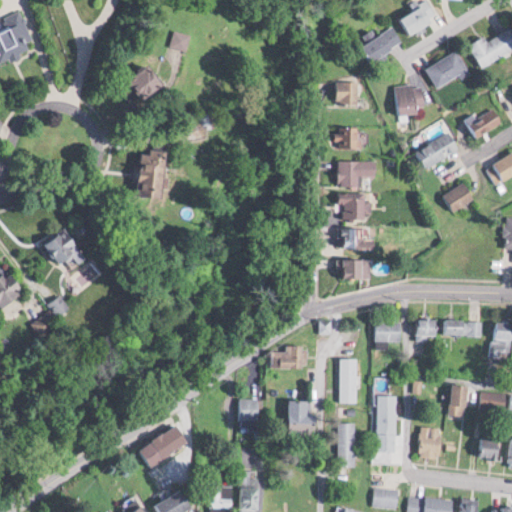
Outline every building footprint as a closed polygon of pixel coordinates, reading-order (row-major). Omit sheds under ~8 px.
[(416,10),(403,16),(412,34),(437,22),(425,0),(423,0),(413,5),(416,10)] [(0,61),(35,49),(21,11),(0,18),(0,61)] [(363,45),(374,62),(403,42),(392,25),(363,45)] [(511,49),(511,28),(511,27),(488,40),(486,36),(469,44),(481,67),(511,49)] [(191,33),(176,31),(174,46),(189,48),(191,33)] [(468,67),(456,49),(427,68),(439,86),(468,67)] [(166,92),(160,64),(135,70),(140,97),(166,92)] [(405,78),(395,93),(404,99),(399,106),(415,117),(430,94),(405,78)] [(359,80),(336,80),(336,103),(359,103),(359,80)] [(463,120),(477,139),(503,119),(494,108),(479,119),(474,112),(463,120)] [(333,135),(333,147),(362,147),(362,126),(339,126),(339,135),(333,135)] [(417,147),(426,165),(460,148),(451,130),(417,147)] [(511,175),(511,148),(489,174),(503,186),(511,175)] [(144,197),(169,198),(171,151),(146,149),(144,197)] [(338,186),(360,186),(360,175),(377,175),(377,159),(338,159),(338,186)] [(443,192),(451,210),(475,200),(467,181),(443,192)] [(369,216),(369,195),(335,195),(335,216),(369,216)] [(346,248),(377,248),(377,235),(368,235),(368,226),(346,226),(346,248)] [(72,271),(89,251),(63,228),(46,247),(72,271)] [(371,258),(338,258),(338,277),(371,277),(371,258)] [(17,271),(0,278),(0,308),(28,297),(17,271)] [(72,308),(62,295),(51,304),(61,317),(72,308)] [(58,318),(47,310),(36,327),(47,335),(58,318)] [(437,337),(438,318),(418,316),(417,336),(437,337)] [(481,334),(481,318),(442,318),(442,334),(481,334)] [(401,339),(401,320),(374,320),(374,339),(401,339)] [(511,355),(511,321),(491,321),(491,355),(511,355)] [(303,344),(285,344),(285,349),(269,348),(269,366),(303,366),(303,344)] [(357,357),(340,357),(340,401),(357,401),(357,357)] [(453,413),(467,413),(467,383),(453,383),(453,413)] [(505,390),(479,390),(479,408),(505,408),(505,390)] [(398,394),(377,394),(377,451),(398,451),(398,394)] [(259,397),(240,397),(239,429),(258,429),(259,397)] [(316,412),(311,412),(311,399),(291,399),(291,433),(316,433),(316,412)] [(355,421),(335,421),(335,467),(355,467),(355,421)] [(138,449),(149,467),(189,442),(178,424),(138,449)] [(440,456),(440,426),(420,426),(420,456),(440,456)] [(502,438),(479,438),(479,458),(502,458),(502,438)] [(234,483),(209,484),(210,507),(235,506),(234,483)] [(242,507),(259,507),(259,484),(242,484),(242,507)] [(398,487),(373,487),(373,507),(397,508),(398,487)] [(157,503),(161,511),(183,511),(194,506),(184,488),(157,503)] [(451,511),(453,499),(409,494),(406,511),(451,511)] [(457,511),(479,511),(482,504),(462,497),(457,511)] [(126,506),(127,511),(148,511),(144,499),(126,506)]
